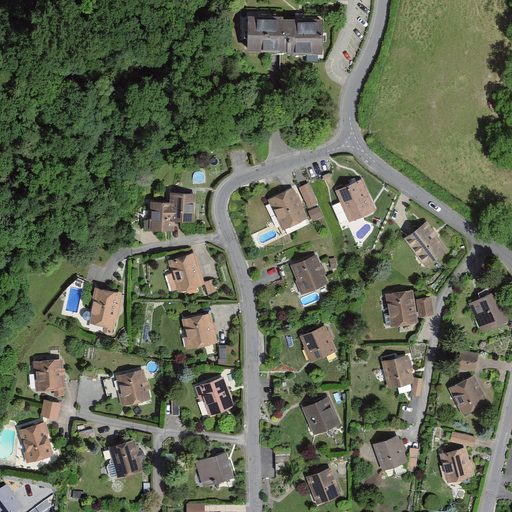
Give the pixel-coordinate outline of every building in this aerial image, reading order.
[(245,17),(243,55),(322,59),(324,21),(245,17)] [(377,213),(365,183),(339,194),(351,224),(377,213)] [(308,186),(299,190),(309,210),(318,206),(308,186)] [(308,220),(294,191),(270,203),(284,232),(308,220)] [(173,197),(173,206),(154,206),(153,234),(176,234),(176,225),(196,226),(196,197),(173,197)] [(318,209),(309,213),(313,222),(322,218),(318,209)] [(424,268),(446,251),(424,223),(402,241),(424,268)] [(196,255),(169,263),(178,294),(205,286),(196,255)] [(328,284),(317,257),(292,268),(303,295),(328,284)] [(204,284),(208,296),(217,294),(214,281),(204,284)] [(114,330),(121,295),(96,291),(90,326),(114,330)] [(411,291),(383,296),(388,327),(416,323),(411,291)] [(493,294),(467,306),(479,334),(505,322),(493,294)] [(432,317),(429,299),(414,302),(417,319),(432,317)] [(217,345),(211,317),(184,322),(188,340),(186,340),(188,351),(217,345)] [(338,352),(326,328),(302,339),(313,363),(338,352)] [(232,348),(219,349),(219,360),(233,359),(232,348)] [(476,356),(459,352),(455,370),(472,373),(476,356)] [(405,357),(379,364),(386,390),(412,383),(405,357)] [(36,364),(37,394),(55,393),(55,399),(64,398),(62,362),(36,364)] [(150,402),(143,373),(119,379),(123,396),(119,396),(122,408),(150,402)] [(423,378),(414,377),(412,393),(420,394),(423,378)] [(472,377),(447,390),(460,417),(486,404),(472,377)] [(197,390),(209,419),(235,408),(223,380),(197,390)] [(340,426),(329,399),(304,410),(315,436),(340,426)] [(45,403),(42,419),(58,422),(61,406),(45,403)] [(21,433),(29,464),(54,458),(46,427),(21,433)] [(473,439),(451,434),(449,443),(472,448),(473,439)] [(371,446),(379,471),(404,462),(396,437),(371,446)] [(134,445),(112,450),(120,479),(142,473),(134,445)] [(439,454),(446,482),(473,475),(465,447),(439,454)] [(235,480),(228,455),(197,463),(204,488),(235,480)] [(340,497),(331,470),(309,479),(318,505),(340,497)] [(7,485),(0,490),(0,511),(20,511),(21,511),(25,508),(7,485)]
